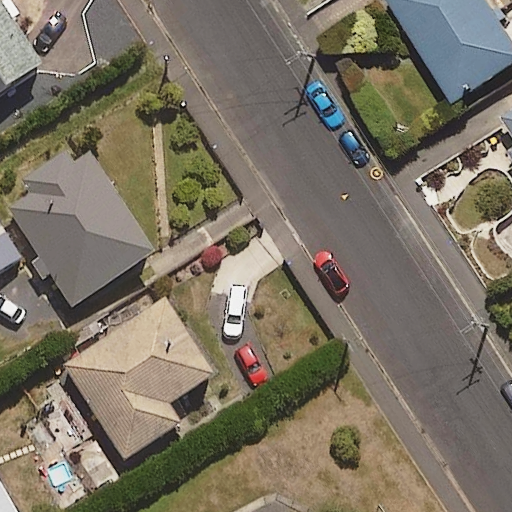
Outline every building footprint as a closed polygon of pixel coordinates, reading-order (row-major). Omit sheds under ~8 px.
[(0,0),(0,92),(45,62),(2,0),(0,0)] [(511,66),(511,45),(486,0),(385,0),(444,105),(511,66)] [(511,106),(490,119),(511,157),(511,106)] [(72,165),(65,154),(18,184),(26,196),(8,207),(72,305),(154,252),(90,154),(72,165)] [(0,271),(22,257),(0,222),(0,271)] [(214,374),(166,300),(64,366),(126,459),(181,423),(168,404),(214,374)] [(0,511),(17,511),(0,480),(0,511)]
